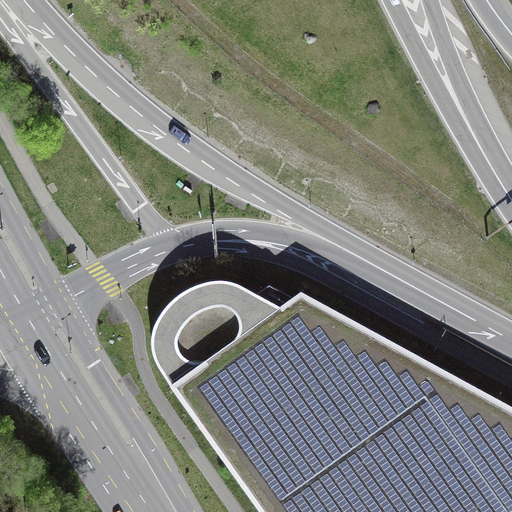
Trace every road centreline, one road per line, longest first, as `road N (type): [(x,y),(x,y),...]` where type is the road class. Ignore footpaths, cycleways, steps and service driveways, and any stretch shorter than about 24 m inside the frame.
road 1 (motorway): [(23,0),(91,71),(183,147),(488,327)]
road 2 (trunk): [(60,302),(206,234),(265,233),(488,327)]
road 3 (motorway): [(511,203),(478,160),(391,0)]
road 4 (secondary): [(157,508),(127,409),(60,302)]
road 5 (motorway): [(511,188),(454,70),(431,0)]
road 6 (unknown): [(479,421),(332,511)]
road 7 (secondary): [(73,407),(157,508)]
road 8 (secondary): [(60,302),(0,191)]
